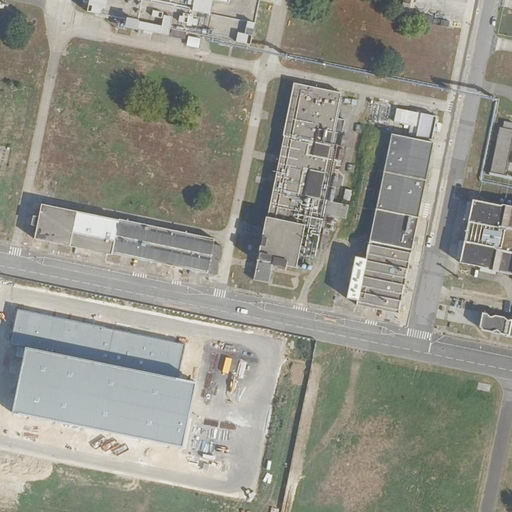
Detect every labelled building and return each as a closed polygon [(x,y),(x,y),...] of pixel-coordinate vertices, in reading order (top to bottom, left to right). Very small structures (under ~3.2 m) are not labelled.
[(88,0),(87,10),(125,18),(124,26),(168,35),(169,27),(251,44),(259,0),(88,0)] [(341,93),(295,83),(255,279),(269,282),(273,263),(297,267),(306,225),(314,226),(315,226),(318,213),(346,219),(349,205),(319,199),(333,132),(342,134),(344,120),(335,118),(341,93)] [(397,109),(394,122),(411,126),(409,135),(432,140),(437,116),(397,109)] [(504,175),(511,135),(511,128),(504,127),(500,126),(491,172),(504,175)] [(357,258),(349,299),(358,301),(358,306),(399,315),(405,280),(432,142),(392,135),(367,259),(357,258)] [(58,176),(55,192),(77,197),(81,180),(58,176)] [(99,181),(95,201),(109,204),(113,184),(99,181)] [(343,199),(350,200),(350,198),(352,191),(345,189),(343,199)] [(151,191),(148,211),(159,214),(163,194),(151,191)] [(470,200),(457,263),(483,269),(487,272),(511,276),(511,207),(500,206),(470,200)] [(37,207),(30,241),(109,256),(109,255),(212,276),(219,247),(210,245),(211,239),(116,220),(115,222),(37,207)] [(24,348),(178,378),(185,343),(19,310),(12,346),(24,348)] [(480,314),(477,326),(480,332),(489,334),(493,330),(496,331),(498,335),(502,336),(504,338),(511,339),(511,320),(508,319),(507,321),(504,321),(502,318),(493,316),(489,317),(487,315),(480,314)] [(24,348),(12,410),(182,444),(195,382),(178,378),(24,348)]
